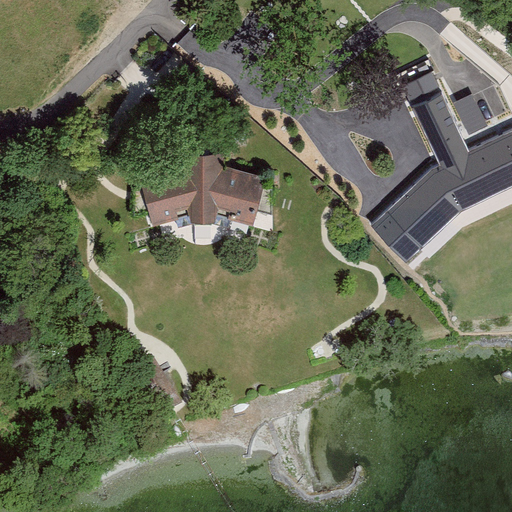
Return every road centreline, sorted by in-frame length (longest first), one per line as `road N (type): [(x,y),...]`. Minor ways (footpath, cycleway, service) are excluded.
road 1 (unknown): [(154,0),(309,155)]
road 2 (residential): [(0,129),(142,0)]
